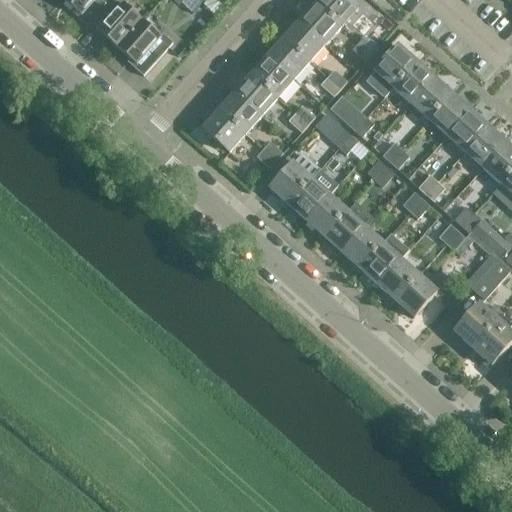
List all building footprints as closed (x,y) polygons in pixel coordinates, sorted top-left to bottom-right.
[(65,0),(65,1),(82,16),(79,19),(90,28),(114,0),(65,0)] [(114,0),(90,28),(100,37),(102,35),(120,50),(144,23),(126,7),(129,4),(124,0),(114,0)] [(346,0),(320,0),(315,5),(342,29),(358,11),(346,0)] [(342,29),(315,5),(300,23),(326,47),(342,29)] [(360,30),(378,48),(398,27),(380,9),(360,30)] [(144,23),(120,50),(137,66),(135,69),(145,78),(175,44),(164,35),(161,38),(144,23)] [(326,47),(300,23),(284,41),(310,65),(326,47)] [(359,45),(373,57),(380,49),(366,37),(359,45)] [(310,65),(284,41),(268,59),(294,82),(310,65)] [(353,53),(366,64),(373,57),(359,45),(353,53)] [(376,73),(394,90),(418,64),(399,48),(376,73)] [(294,82),(268,59),(252,76),(279,100),(294,82)] [(435,80),(418,64),(394,90),(412,106),(435,80)] [(328,80),(341,92),(348,85),(335,73),(328,80)] [(279,100),(252,76),(236,94),(263,118),(279,100)] [(321,88),(334,100),(341,92),(328,80),(321,88)] [(453,96),(435,80),(412,106),(430,122),(453,96)] [(263,118),(236,94),(220,112),(247,136),(263,118)] [(471,112),(453,96),(430,122),(447,138),(471,112)] [(296,116),(309,128),(316,120),(303,108),(296,116)] [(247,136),(220,112),(204,130),(231,154),(247,136)] [(488,128),(471,112),(447,138),(465,154),(488,128)] [(355,134),(367,121),(359,114),(347,127),(355,134)] [(289,124),(302,136),(309,128),(296,116),(289,124)] [(355,134),(363,141),(375,127),(367,121),(355,134)] [(506,144),(488,128),(465,154),(483,170),(506,144)] [(351,138),(344,131),(332,144),(340,151),(351,138)] [(351,138),(340,151),(347,158),(359,145),(351,138)] [(264,151),(278,163),(284,156),(271,144),(264,151)] [(511,173),(511,149),(506,144),(483,170),(501,186),(511,173)] [(395,146),(383,159),(390,165),(402,152),(395,146)] [(257,160),(270,171),(278,163),(264,151),(257,160)] [(402,152),(390,165),(398,172),(410,159),(402,152)] [(303,155),(294,165),(271,190),(289,207),(312,181),(321,171),(303,155)] [(387,170),(380,163),(368,176),(375,183),(387,170)] [(387,170),(375,183),(383,190),(395,177),(387,170)] [(511,173),(501,186),(511,196),(511,173)] [(426,197),(438,184),(431,178),(419,191),(426,197)] [(312,181),(289,207),(307,223),(330,197),(312,181)] [(426,197),(434,205),(446,191),(438,184),(426,197)] [(411,215),(423,202),(415,195),(403,208),(411,215)] [(330,197),(307,223),(325,239),(348,213),(330,197)] [(419,222),(430,209),(423,202),(411,215),(419,222)] [(467,210),(455,223),(461,229),(473,216),(467,210)] [(348,213),(325,239),(343,255),(366,229),(348,213)] [(473,216),(461,229),(470,237),(482,224),(473,216)] [(511,250),(482,224),(470,237),(468,238),(491,258),(492,257),(497,262),(501,258),(503,261),(511,250)] [(458,234),(451,227),(439,241),(446,247),(458,234)] [(366,229),(343,255),(360,271),(384,245),(366,229)] [(458,234),(446,247),(454,254),(466,241),(458,234)] [(378,287),(402,261),(409,253),(391,237),(384,245),(360,271),(378,287)] [(467,285),(472,290),(486,302),(511,274),(511,273),(511,268),(506,263),(503,261),(501,258),(497,262),(492,257),(491,258),(467,285)] [(402,261),(378,287),(396,303),(419,277),(402,261)] [(419,277),(396,303),(415,320),(438,294),(419,277)] [(456,334),(475,351),(504,319),(505,317),(495,308),(490,314),(481,306),(456,334)] [(511,326),(504,319),(475,351),(493,368),(511,347),(511,334),(509,332),(511,328),(511,326)]
